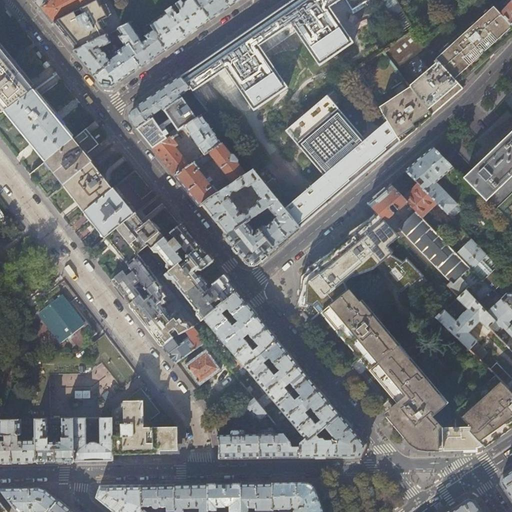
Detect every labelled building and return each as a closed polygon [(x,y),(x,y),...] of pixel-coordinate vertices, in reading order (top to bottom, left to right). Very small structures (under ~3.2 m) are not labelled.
[(31,0),(39,9),(49,0),(31,0)] [(49,0),(39,9),(52,25),(54,23),(99,0),(100,0),(49,0)] [(110,35),(103,23),(104,22),(104,21),(111,17),(105,6),(103,7),(99,0),(54,23),(77,50),(108,36),(110,35)] [(156,32),(162,40),(160,41),(166,50),(193,32),(210,20),(203,10),(202,11),(193,0),(191,0),(185,5),(183,2),(167,13),(169,16),(153,28),(156,32)] [(329,9),(342,0),(292,0),(251,29),(181,77),(190,89),(192,91),(192,92),(225,70),(253,111),(287,87),(264,53),(294,32),(318,66),(352,43),(329,9)] [(193,0),(202,11),(203,10),(210,20),(221,12),(229,7),(225,0),(193,0)] [(381,0),(387,9),(391,6),(389,3),(392,0),(381,0)] [(399,8),(394,0),(392,0),(389,3),(391,6),(395,11),(399,8)] [(505,41),(511,34),(511,27),(500,14),(486,0),(465,0),(420,44),(457,83),(457,84),(481,63),(505,41)] [(511,0),(500,14),(511,27),(511,0)] [(120,39),(127,48),(130,46),(138,58),(135,60),(140,68),(153,59),(166,50),(160,41),(162,40),(156,32),(147,38),(149,41),(143,46),(142,44),(142,42),(131,25),(119,30),(123,37),(120,39)] [(410,33),(382,50),(432,115),(453,97),(462,89),(457,84),(457,83),(420,44),(410,33)] [(112,44),(108,36),(77,50),(74,52),(84,64),(94,77),(110,68),(112,63),(107,58),(107,56),(105,55),(101,50),(112,44)] [(119,58),(112,63),(110,68),(94,77),(101,85),(113,86),(125,78),(140,68),(135,60),(138,58),(130,46),(127,48),(118,54),(119,58)] [(366,61),(380,52),(376,46),(362,54),(366,61)] [(6,111),(33,91),(9,60),(0,49),(0,105),(5,111),(6,111)] [(416,129),(432,115),(382,50),(380,52),(366,61),(356,67),(382,112),(382,114),(389,125),(400,142),(401,142),(416,129)] [(190,89),(181,77),(160,91),(133,109),(131,121),(137,129),(182,98),(180,96),(180,95),(181,94),(183,94),(190,89)] [(53,114),(55,112),(41,95),(38,97),(35,93),(33,91),(6,111),(47,161),(73,139),(55,117),(53,114)] [(192,91),(182,98),(137,129),(144,138),(153,149),(176,134),(185,127),(201,117),(208,112),(192,92),(192,91)] [(389,125),(367,143),(327,95),(285,131),(323,176),(284,209),(299,229),(352,184),(400,142),(389,125)] [(511,114),(505,108),(498,114),(497,115),(499,117),(476,140),(482,147),(472,157),(479,164),(464,179),(511,229),(511,114)] [(221,144),(201,117),(185,127),(204,156),(209,153),(221,144)] [(177,135),(176,134),(153,149),(163,161),(175,176),(193,162),(198,160),(196,156),(190,161),(189,160),(186,162),(175,147),(177,145),(172,139),(177,135)] [(75,142),(73,139),(47,161),(30,175),(39,186),(48,198),(64,185),(91,163),(88,159),(86,155),(97,145),(89,135),(77,145),(75,142)] [(245,176),(221,144),(209,153),(232,185),(245,176)] [(464,179),(433,147),(418,159),(405,171),(418,184),(436,203),(452,219),(461,212),(460,209),(457,206),(458,205),(436,183),(446,175),(455,186),(464,179)] [(193,162),(175,176),(187,191),(200,207),(202,205),(218,195),(193,162)] [(94,167),(91,163),(64,185),(84,212),(112,189),(107,182),(97,170),(94,167)] [(142,199),(152,191),(135,171),(125,179),(142,199)] [(251,219),(257,216),(278,202),(270,192),(264,185),(254,171),(245,176),(232,185),(218,195),(202,205),(214,220),(227,235),(246,223),(251,219)] [(270,192),(279,185),(274,178),(264,185),(270,192)] [(384,220),(406,201),(403,198),(389,184),(379,193),(367,203),(376,212),(384,220)] [(422,217),(436,203),(418,184),(403,198),(406,201),(411,206),(422,217)] [(132,207),(116,187),(112,189),(84,212),(105,238),(136,213),(132,207)] [(287,239),(299,229),(284,209),(278,202),(257,216),(259,218),(260,219),(271,213),(276,219),(266,227),(261,227),(257,230),(274,250),(287,239)] [(481,300),(491,289),(456,253),(422,217),(411,206),(408,209),(410,212),(407,215),(409,217),(406,219),(404,218),(396,225),(450,281),(447,285),(458,298),(466,290),(469,287),(481,300)] [(411,287),(424,276),(407,258),(387,250),(400,237),(384,220),(376,212),(364,222),(336,247),(305,273),(301,277),(298,305),(310,321),(323,310),(348,290),(342,282),(358,269),(362,273),(374,269),(376,267),(399,293),(408,285),(411,287)] [(136,215),(136,213),(105,238),(129,267),(147,253),(164,238),(150,220),(144,224),(142,222),(140,219),(138,217),(136,215)] [(255,236),(256,237),(254,238),(253,238),(252,238),(251,236),(253,235),(253,232),(246,223),(227,235),(225,237),(232,245),(247,264),(257,265),(266,257),(274,250),(257,230),(255,232),(255,236)] [(171,233),(174,238),(168,243),(164,238),(147,253),(149,256),(154,252),(158,253),(162,257),(167,264),(166,268),(162,271),(164,275),(178,264),(182,260),(177,253),(178,252),(181,250),(183,252),(185,251),(187,254),(186,255),(187,256),(199,246),(192,237),(182,224),(171,233)] [(493,291),(507,277),(471,240),(456,253),(491,289),(493,291)] [(186,261),(188,264),(182,269),(178,264),(164,275),(168,280),(172,280),(184,296),(204,280),(201,276),(198,275),(196,273),(198,271),(201,271),(213,262),(209,258),(199,246),(187,256),(186,257),(188,260),(186,261)] [(149,256),(147,253),(129,267),(133,272),(128,277),(127,277),(123,272),(112,281),(121,293),(129,304),(140,295),(143,293),(138,288),(137,289),(136,287),(141,282),(145,287),(145,288),(146,290),(164,275),(162,271),(158,275),(154,275),(152,274),(144,263),(144,260),(149,256)] [(208,284),(204,280),(184,296),(197,312),(197,316),(201,321),(214,309),(211,304),(217,299),(218,300),(220,299),(223,302),(236,291),(230,284),(223,275),(212,284),(212,287),(209,289),(207,287),(208,284)] [(162,287),(157,281),(146,290),(144,292),(149,298),(147,300),(145,301),(140,295),(129,304),(136,313),(144,323),(164,308),(162,306),(166,302),(164,299),(167,296),(162,290),(162,287)] [(431,418),(444,407),(348,290),(323,310),(398,403),(386,414),(407,439),(411,443),(413,445),(419,449),(425,450),(437,450),(442,450),(441,431),(431,418)] [(489,329),(495,323),(486,312),(466,290),(458,298),(457,299),(468,310),(464,313),(463,313),(459,317),(459,318),(455,321),(444,310),(436,317),(479,361),(486,354),(475,343),(476,342),(468,333),(479,322),(487,331),(489,329)] [(242,298),(236,291),(223,302),(214,309),(201,321),(202,323),(205,321),(213,331),(227,320),(222,313),(227,308),(233,315),(247,304),(242,298)] [(511,291),(509,294),(505,294),(500,299),(511,310),(511,291)] [(77,326),(55,297),(33,313),(55,342),(77,326)] [(511,328),(508,324),(511,320),(511,310),(500,299),(486,312),(495,323),(489,329),(506,348),(511,343),(511,328)] [(232,326),(227,320),(213,331),(222,341),(219,343),(221,346),(257,316),(252,310),(247,304),(233,315),(238,321),(234,324),(232,326)] [(175,314),(170,317),(164,308),(144,323),(152,333),(162,346),(173,338),(171,336),(173,334),(171,331),(175,328),(180,334),(192,328),(193,327),(189,321),(186,321),(181,314),(177,316),(175,314)] [(262,322),(257,316),(221,346),(223,348),(226,346),(234,356),(267,328),(262,322)] [(190,337),(182,344),(180,344),(175,337),(173,338),(162,346),(168,354),(175,363),(199,345),(204,341),(192,328),(186,331),(190,337)] [(273,335),(267,328),(234,356),(242,366),(238,370),(240,372),(242,370),(278,341),(273,335)] [(199,345),(204,351),(185,366),(200,386),(225,366),(224,364),(204,341),(199,345)] [(284,348),(278,341),(242,370),(244,373),(247,371),(255,381),(288,353),(284,348)] [(296,363),(288,353),(255,381),(263,391),(261,393),(263,396),(298,366),(296,363)] [(235,365),(230,360),(224,364),(225,366),(229,370),(235,365)] [(511,382),(496,363),(489,370),(511,393),(511,382)] [(301,369),(298,366),(263,396),(256,402),(262,409),(271,401),(276,406),(309,378),(301,369)] [(316,387),(309,378),(276,406),(284,416),(282,418),(284,420),(319,390),(316,387)] [(511,422),(511,393),(499,381),(454,413),(457,417),(470,430),(468,432),(481,445),(490,439),(506,427),(511,422)] [(150,399),(141,389),(126,396),(115,401),(113,419),(113,454),(127,454),(152,454),(165,453),(176,441),(177,427),(151,427),(151,423),(151,420),(160,412),(150,399)] [(321,393),(319,390),(284,420),(286,423),(289,421),(297,430),(329,403),(321,393)] [(258,420),(266,414),(262,409),(256,402),(250,395),(249,394),(240,403),(248,412),(250,411),(258,420)] [(338,412),(329,403),(297,430),(304,439),(305,439),(308,442),(316,436),(326,427),(340,415),(338,412)] [(349,426),(340,415),(326,427),(336,439),(333,442),(337,446),(336,457),(349,457),(360,456),(365,445),(364,443),(349,426)] [(468,432),(470,430),(457,417),(447,426),(447,431),(441,431),(442,450),(461,449),(478,447),(482,446),(481,445),(468,432)] [(36,424),(36,419),(0,419),(0,422),(1,423),(1,441),(0,440),(0,462),(19,462),(36,462),(36,437),(33,437),(33,440),(19,440),(18,436),(18,435),(22,435),(22,423),(25,423),(26,424),(36,424)] [(55,424),(55,419),(49,419),(47,419),(36,419),(36,424),(36,437),(36,462),(47,462),(55,462),(55,439),(53,439),(53,442),(49,442),(49,438),(48,438),(48,423),(55,424)] [(58,439),(55,439),(55,462),(66,461),(75,461),(74,419),(63,419),(55,419),(55,424),(63,423),(63,438),(62,438),(62,442),(58,442),(58,439)] [(86,445),(86,419),(74,419),(75,461),(93,461),(113,460),(113,454),(113,419),(97,419),(98,444),(97,445),(94,443),(91,443),(87,445),(86,445)] [(295,447),(291,447),(290,442),(283,433),(274,434),(274,432),(272,430),(258,430),(256,432),(256,434),(242,435),(242,432),(241,431),(236,431),(230,431),(229,435),(217,435),(219,444),(219,459),(260,458),(300,457),(299,447),(295,447)] [(325,442),(324,440),(319,440),(316,436),(308,442),(305,439),(304,439),(299,444),(299,447),(300,457),(318,457),(336,457),(337,446),(333,442),(325,442)] [(511,469),(511,470),(502,476),(500,483),(511,501),(511,469)] [(322,511),(315,489),(305,482),(290,482),(272,483),(273,510),(272,511),(275,511),(276,509),(290,509),(293,506),(295,508),(293,511),(322,511)] [(211,511),(211,510),(221,510),(221,507),(228,507),(229,505),(233,505),(232,511),(240,511),(241,483),(224,484),(207,484),(208,511),(211,511)] [(273,510),(272,483),(243,483),(241,483),(240,511),(248,511),(248,508),(254,508),(255,510),(273,510)] [(175,511),(174,484),(158,485),(141,485),(142,505),(148,506),(153,504),(154,507),(156,508),(159,508),(161,505),(168,505),(168,511),(175,511)] [(208,511),(207,484),(192,484),(174,484),(175,511),(178,511),(179,510),(184,510),(185,507),(199,507),(199,511),(208,511)] [(142,505),(141,485),(124,485),(100,486),(96,498),(114,511),(142,511),(142,510),(142,505)] [(52,494),(46,489),(43,488),(39,487),(26,487),(0,487),(0,488),(17,511),(33,511),(35,510),(37,511),(36,511),(48,511),(59,499),(52,494)] [(74,511),(71,510),(59,499),(48,511),(74,511)] [(483,511),(475,500),(468,499),(460,504),(449,511),(483,511)]
